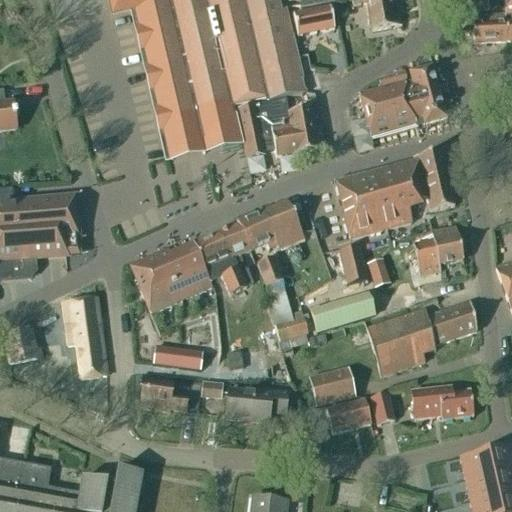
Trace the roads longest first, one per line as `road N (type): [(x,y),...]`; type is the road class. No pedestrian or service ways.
road 1 (residential): [(225,459),(379,466),(501,438)]
road 2 (residential): [(109,263),(31,0)]
road 3 (residential): [(485,167),(477,234),(501,438)]
road 4 (residential): [(346,162),(109,263)]
road 5 (residential): [(438,30),(342,99),(337,121),(346,162)]
road 6 (residential): [(118,442),(109,263)]
road 7 (residential): [(481,129),(346,162)]
road 8 (residential): [(0,387),(118,442)]
road 9 (residential): [(109,263),(0,317)]
